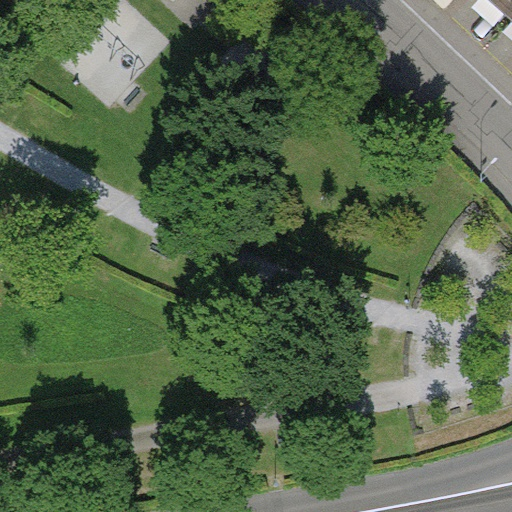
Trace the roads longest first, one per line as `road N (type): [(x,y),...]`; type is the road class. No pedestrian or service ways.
road 1 (residential): [(359,0),(511,146)]
road 2 (tertiary): [(507,485),(358,511)]
